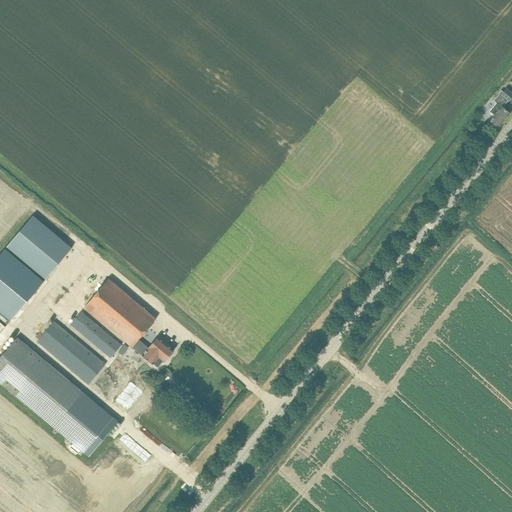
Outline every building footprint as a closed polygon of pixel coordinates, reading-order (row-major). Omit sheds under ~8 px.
[(494,116),(489,122),(490,123),(497,129),(510,113),(509,112),(502,107),(508,101),(511,97),(511,92),(506,88),(503,91),(502,90),(501,90),(499,92),(499,93),(499,94),(494,101),(496,103),(490,112),(491,112),(494,116)] [(72,247),(33,215),(7,247),(45,279),(46,279),(72,247)] [(5,249),(0,254),(0,311),(11,321),(44,282),(5,249)] [(110,358),(121,346),(81,312),(71,325),(110,358)] [(88,385),(106,364),(55,321),(37,342),(88,385)] [(154,363),(158,367),(163,360),(164,362),(174,350),(158,336),(148,347),(139,339),(132,347),(153,364),(154,363)] [(116,420),(16,338),(0,357),(0,381),(87,455),(116,420)] [(122,354),(128,347),(125,345),(119,352),(122,354)] [(156,366),(150,372),(155,377),(161,370),(156,366)] [(112,398),(122,388),(116,381),(106,391),(112,398)] [(130,382),(115,400),(127,411),(143,392),(130,382)]
